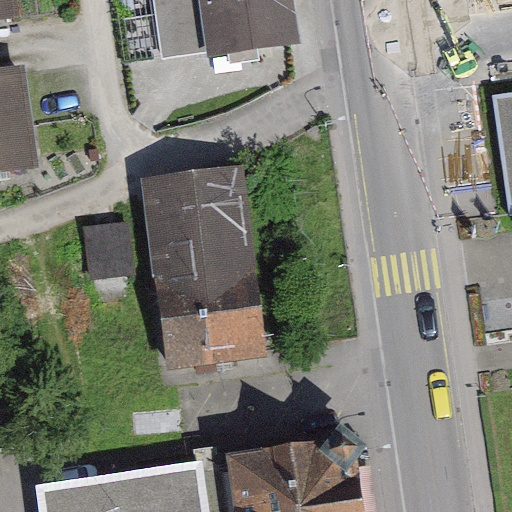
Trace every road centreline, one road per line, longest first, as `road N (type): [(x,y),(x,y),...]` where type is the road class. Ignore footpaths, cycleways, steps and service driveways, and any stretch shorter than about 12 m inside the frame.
road 1 (secondary): [(370,0),(444,511)]
road 2 (track): [(161,165),(0,228)]
